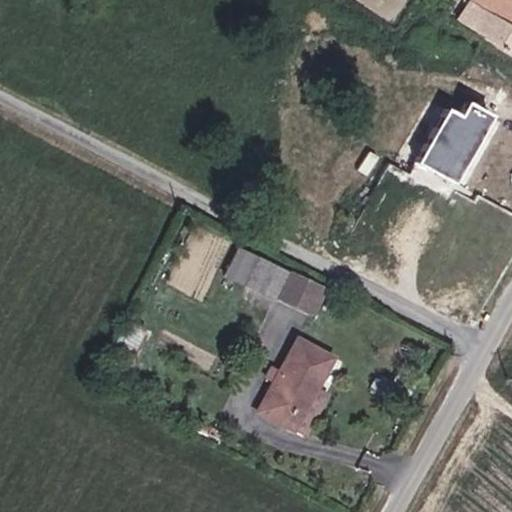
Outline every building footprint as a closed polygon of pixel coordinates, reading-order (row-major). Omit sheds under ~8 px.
[(423,0),(414,22),(449,38),(454,29),(434,17),(437,8),(424,0),(423,0)] [(485,48),(511,63),(511,23),(492,12),(488,20),(451,1),(450,0),(424,0),(437,8),(434,17),(454,29),(485,48)] [(511,0),(499,0),(492,12),(511,23),(511,0)] [(422,89),(415,104),(446,121),(485,48),(454,29),(449,38),(439,56),(422,89)] [(374,181),(356,173),(342,206),(360,214),(374,181)] [(267,290),(279,264),(260,256),(245,249),(233,274),(245,280),(267,290)] [(336,360),(308,345),(268,415),(293,427),(300,431),(340,361),(336,360)]
